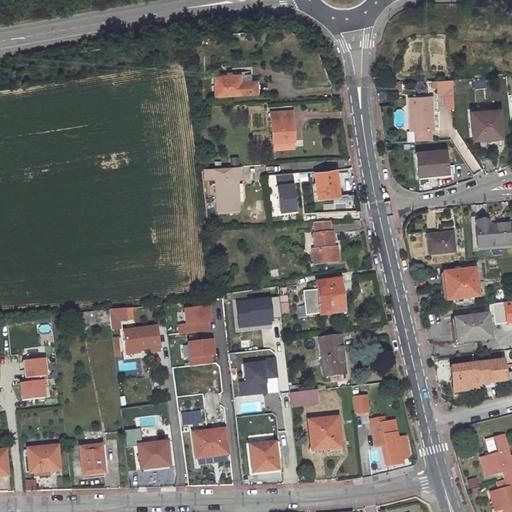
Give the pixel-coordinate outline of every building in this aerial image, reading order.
[(219,93),(243,92),(258,92),(258,81),(254,81),(254,73),(250,73),(230,74),(218,74),(219,93)] [(452,82),(436,83),(437,96),(452,95),(452,82)] [(388,103),(387,94),(379,95),(380,104),(388,103)] [(430,98),(409,99),(410,133),(432,132),(430,98)] [(297,140),(296,111),(274,111),(275,141),(297,140)] [(498,111),(469,114),(471,141),(500,138),(498,111)] [(447,151),(417,155),(419,177),(450,173),(447,151)] [(221,177),(223,208),(245,207),(243,176),(246,176),(245,164),(206,166),(208,178),(221,177)] [(292,173),(273,174),(275,211),(294,210),(292,173)] [(344,198),(340,173),(318,176),(322,202),(344,198)] [(487,218),(474,219),(476,246),(511,242),(511,238),(510,222),(488,223),(487,218)] [(340,265),(339,250),(336,250),(335,234),(333,234),(332,223),(317,224),(317,234),(316,234),(317,251),(315,251),(315,265),(340,265)] [(450,230),(424,233),(426,253),(452,250),(450,230)] [(478,268),(446,271),(449,299),(480,296),(478,268)] [(342,313),(337,280),(316,284),(317,291),(312,292),(313,303),(318,303),(320,316),(342,313)] [(337,280),(342,313),(347,312),(342,280),(337,280)] [(278,297),(235,302),(238,329),(272,325),(271,320),(280,319),(278,297)] [(511,302),(501,304),(495,305),(497,326),(511,323),(511,302)] [(116,319),(131,317),(130,305),(115,307),(116,319)] [(184,325),(177,325),(178,335),(210,331),(209,324),(212,323),(209,306),(182,310),(184,325)] [(115,307),(98,309),(100,320),(116,319),(115,307)] [(491,317),(457,321),(459,344),(494,340),(491,317)] [(131,348),(144,346),(156,344),(157,347),(165,345),(161,321),(128,328),(131,348)] [(348,377),(345,339),(323,341),(326,378),(348,377)] [(213,340),(186,343),(188,366),(212,363),(212,357),(215,356),(213,340)] [(262,362),(242,364),(244,382),(238,382),(240,397),(267,394),(266,379),(277,378),(275,358),(261,359),(262,362)] [(22,360),(23,379),(46,378),(45,359),(22,360)] [(477,368),(480,388),(502,385),(504,392),(511,390),(511,374),(502,376),(500,365),(477,368)] [(477,368),(449,372),(451,386),(455,386),(457,397),(475,394),(474,389),(480,388),(477,368)] [(19,400),(44,399),(43,380),(18,382),(19,400)] [(316,392),(291,394),(293,408),(317,405),(316,392)] [(368,399),(355,401),(357,417),(370,415),(368,399)] [(199,411),(181,414),(183,426),(201,423),(199,411)] [(340,447),(336,417),(306,420),(310,450),(340,447)] [(396,438),(392,420),(382,421),(375,423),(370,424),(374,448),(381,446),(385,446),(389,464),(401,462),(400,457),(405,456),(402,437),(396,438)] [(139,429),(123,431),(126,448),(135,447),(138,471),(170,467),(167,440),(141,443),(139,429)] [(226,454),(223,429),(190,433),(194,459),(226,454)] [(511,467),(511,468),(502,433),(492,436),(496,451),(479,455),(484,476),(501,472),(503,478),(511,475),(511,467)] [(277,470),(273,442),(247,446),(251,473),(277,470)] [(29,456),(30,471),(34,471),(39,471),(39,475),(53,474),(53,470),(64,469),(63,444),(32,447),(32,448),(33,456),(29,456)] [(107,460),(105,445),(83,447),(86,474),(108,472),(111,471),(110,460),(107,460)] [(2,469),(13,468),(12,447),(0,448),(0,473),(3,474),(2,469)] [(511,475),(503,478),(505,485),(488,489),(494,510),(500,509),(510,506),(511,511),(511,475)]
